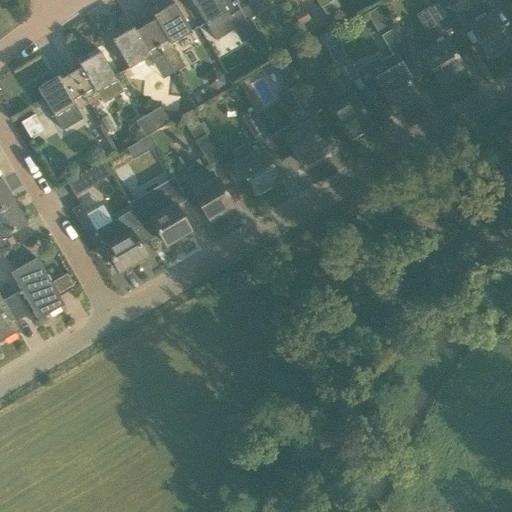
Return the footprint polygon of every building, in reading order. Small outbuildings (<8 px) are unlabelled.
[(192,0),(216,41),(248,22),(241,10),(240,10),(234,0),(192,0)] [(234,0),(240,10),(241,10),(248,5),(251,4),(249,0),(263,0),(266,4),(272,0),(234,0)] [(439,1),(437,3),(427,8),(417,14),(436,46),(423,54),(440,84),(465,70),(447,40),(441,30),(452,23),(439,1)] [(174,72),(184,66),(171,43),(192,31),(175,3),(154,15),(156,19),(146,24),(164,55),(174,72)] [(487,57),(511,42),(494,12),(470,27),(487,57)] [(149,56),(153,61),(164,55),(146,24),(136,30),(134,27),(112,39),(129,68),(149,56)] [(417,71),(411,61),(393,28),(381,35),(392,54),(381,60),(389,74),(376,81),(394,111),(418,97),(407,77),(401,67),(411,61),(417,72),(417,71)] [(330,30),(322,35),(329,47),(337,42),(330,30)] [(337,43),(327,49),(335,62),(345,56),(337,43)] [(96,92),(117,80),(101,51),(79,63),(81,67),(71,73),(89,104),(100,97),(96,92)] [(348,84),(360,77),(347,55),(335,63),(348,84)] [(273,64),(283,82),(294,75),(284,57),(273,64)] [(89,104),(71,73),(61,78),(59,75),(38,87),(54,116),(75,105),(78,110),(89,104)] [(301,165),(326,151),(302,111),(314,104),(301,82),(277,96),(296,129),(284,136),(301,165)] [(348,138),(372,124),(355,95),(331,110),(348,138)] [(156,130),(170,122),(161,107),(147,114),(156,130)] [(192,110),(181,116),(189,130),(200,124),(200,123),(192,110)] [(262,149),(273,143),(253,110),(243,116),(258,141),(250,145),(244,144),(234,150),(233,154),(238,163),(245,175),(255,193),(280,178),(262,149)] [(31,139),(45,131),(35,114),(21,122),(31,139)] [(145,137),(150,134),(149,134),(156,130),(147,114),(136,121),(145,137)] [(221,158),(205,133),(195,140),(210,165),(221,158)] [(233,154),(222,161),(234,181),(245,175),(238,163),(233,154)] [(75,195),(76,195),(112,174),(104,160),(67,182),(75,195)] [(208,183),(201,170),(186,179),(209,219),(233,205),(217,178),(208,183)] [(135,215),(150,240),(160,234),(166,245),(191,230),(176,206),(187,199),(174,177),(152,190),(159,201),(135,215)] [(0,209),(14,201),(1,179),(0,179),(0,209)] [(0,237),(27,223),(14,201),(0,209),(0,237)] [(120,272),(146,256),(140,246),(150,240),(135,215),(117,225),(122,235),(104,245),(120,272)] [(38,320),(64,304),(37,257),(11,272),(21,289),(2,300),(15,321),(33,311),(38,320)] [(64,290),(73,284),(67,273),(52,281),(59,293),(64,290)] [(2,300),(0,296),(0,341),(20,330),(15,321),(2,300)]
